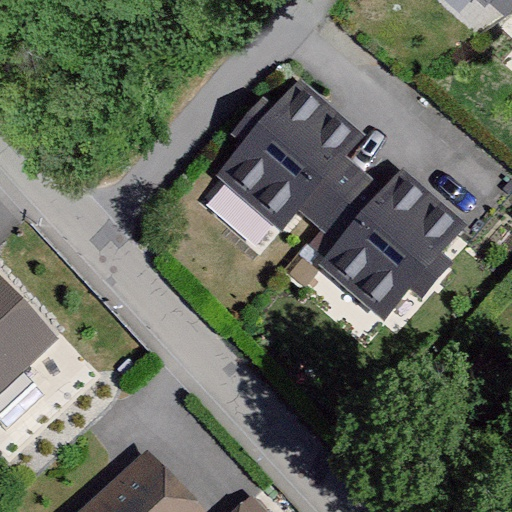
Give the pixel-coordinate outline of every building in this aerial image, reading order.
[(511,0),(412,0),(482,61),(511,27),(511,0)] [(511,27),(482,61),(511,87),(511,27)] [(264,303),(385,165),(289,76),(162,215),(264,303)] [(481,253),(385,165),(264,303),(364,391),(481,253)] [(0,299),(0,394),(50,349),(0,299)] [(190,511),(142,461),(88,511),(190,511)] [(277,511),(258,491),(236,511),(277,511)]
